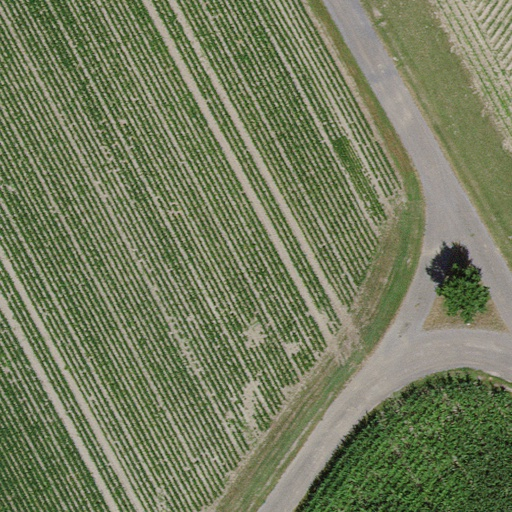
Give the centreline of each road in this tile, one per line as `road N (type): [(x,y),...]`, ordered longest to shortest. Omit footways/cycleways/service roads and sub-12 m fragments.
road 1 (track): [(361,0),(471,268),(511,341)]
road 2 (track): [(295,511),(471,268)]
